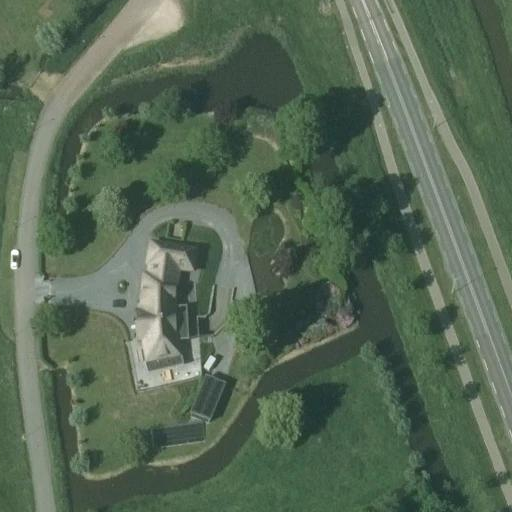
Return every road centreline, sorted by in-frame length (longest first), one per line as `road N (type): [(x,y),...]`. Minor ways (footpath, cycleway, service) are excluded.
road 1 (unclassified): [(44,511),(23,283),(38,155),(52,116),(144,0)]
road 2 (primary): [(511,398),(361,0)]
